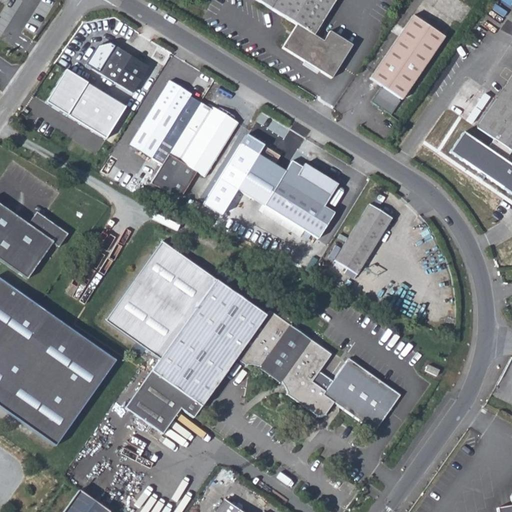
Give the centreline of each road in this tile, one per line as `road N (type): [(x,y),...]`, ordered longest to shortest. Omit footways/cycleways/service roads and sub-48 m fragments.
road 1 (unclassified): [(119,0),(410,179),(454,219),(480,270),(487,334),(470,398),(385,511)]
road 2 (unclassified): [(0,116),(82,0)]
